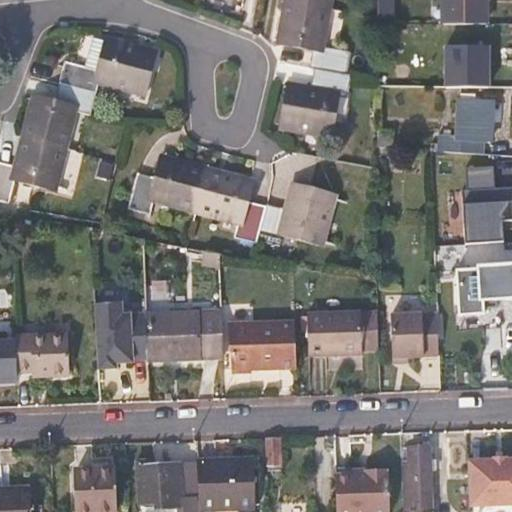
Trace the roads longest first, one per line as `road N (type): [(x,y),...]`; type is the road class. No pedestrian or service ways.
road 1 (residential): [(0,429),(511,409)]
road 2 (residential): [(203,36),(202,119),(211,130),(226,133),(245,117),(254,77),(244,51)]
